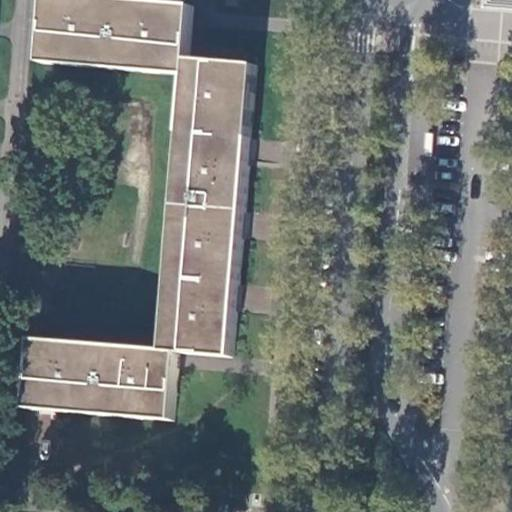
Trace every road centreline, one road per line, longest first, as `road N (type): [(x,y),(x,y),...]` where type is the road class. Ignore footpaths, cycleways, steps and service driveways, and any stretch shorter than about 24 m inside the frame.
road 1 (secondary): [(363,3),(323,511)]
road 2 (residential): [(0,366),(22,0)]
road 3 (residential): [(0,484),(162,511)]
